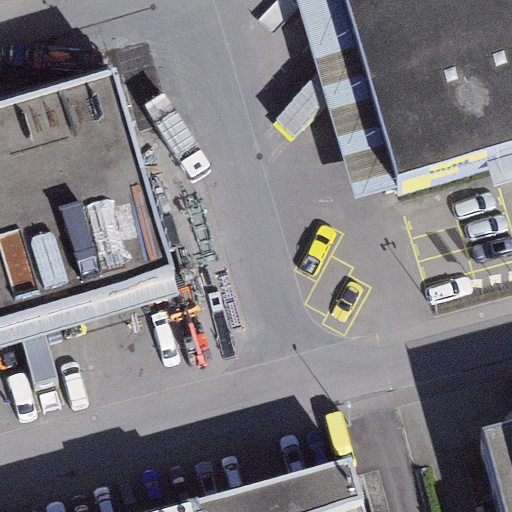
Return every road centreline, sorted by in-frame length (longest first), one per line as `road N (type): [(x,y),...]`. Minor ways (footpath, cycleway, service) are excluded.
road 1 (residential): [(0,470),(511,333)]
road 2 (unknown): [(290,395),(184,0)]
